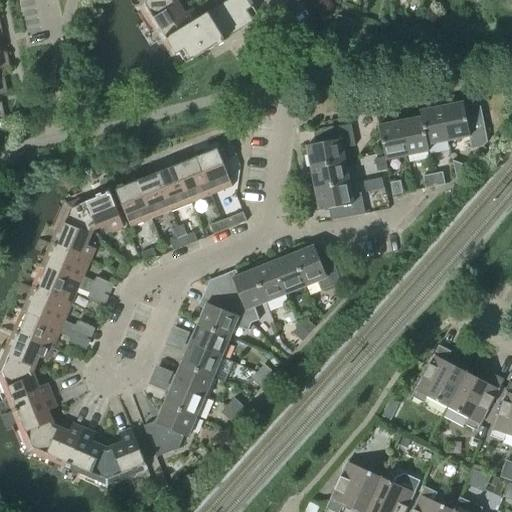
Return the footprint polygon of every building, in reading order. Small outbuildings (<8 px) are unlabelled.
[(182,14),(173,0),(139,5),(162,43),(198,21),(197,20),(190,9),(182,14)] [(247,0),(229,0),(197,20),(198,21),(162,43),(171,58),(180,52),(186,63),(259,18),(247,0)] [(0,67),(8,66),(5,52),(0,53),(0,67)] [(463,102),(441,107),(448,141),(468,137),(471,149),(484,147),(483,146),(487,142),(480,108),(475,105),(475,104),(463,106),(463,102)] [(419,111),(421,117),(427,145),(448,141),(441,107),(419,111)] [(421,117),(400,121),(407,156),(428,152),(427,145),(421,117)] [(400,121),(378,126),(384,156),(385,160),(407,156),(400,121)] [(347,125),(313,132),(315,144),(306,146),(310,168),(344,161),(343,152),(352,150),(347,125)] [(229,158),(236,156),(232,143),(224,146),(229,158)] [(202,149),(195,152),(211,193),(230,186),(231,187),(232,187),(217,149),(204,154),(202,149)] [(211,193),(195,152),(185,156),(187,161),(176,165),(190,201),(211,193)] [(384,156),(374,158),(376,168),(377,171),(387,169),(386,166),(385,160),(384,156)] [(466,166),(453,160),(456,178),(459,181),(468,173),(466,166)] [(344,161),(310,168),(314,189),(348,182),(344,161)] [(190,201),(176,165),(164,170),(162,165),(154,168),(170,209),(190,201)] [(170,209),(154,168),(146,172),(148,176),(137,180),(136,181),(150,217),(170,209)] [(442,172),(433,174),(435,186),(444,185),(442,172)] [(435,186),(433,174),(422,176),(425,189),(435,186)] [(136,181),(137,180),(135,176),(125,180),(127,185),(114,189),(129,227),(131,227),(130,225),(150,217),(136,181)] [(392,195),(402,193),(400,181),(390,183),(392,195)] [(348,182),(314,189),(318,211),(328,209),(330,221),(364,214),(360,193),(351,194),(348,182)] [(73,201),(66,204),(91,229),(107,223),(111,231),(123,226),(108,188),(73,201)] [(85,245),(91,229),(66,204),(49,244),(87,260),(92,248),(85,245)] [(242,212),(222,220),(226,230),(246,221),(242,212)] [(226,230),(222,220),(209,225),(213,235),(226,230)] [(193,232),(181,236),(184,246),(197,241),(193,232)] [(184,246),(181,236),(169,241),(173,251),(184,246)] [(81,276),(87,260),(49,244),(40,265),(78,282),(81,276)] [(313,246),(293,254),(306,286),(317,282),(321,291),(341,283),(328,250),(317,255),(313,246)] [(143,262),(156,257),(152,248),(140,253),(143,262)] [(306,286),(293,254),(272,262),(285,295),(306,286)] [(285,295),(272,262),(253,270),(266,302),(285,295)] [(78,282),(40,265),(31,288),(69,304),(76,287),(82,290),(87,278),(81,276),(78,282)] [(266,302),(253,270),(233,278),(231,272),(209,280),(209,281),(251,323),(259,320),(254,307),(266,302)] [(94,281),(87,278),(82,290),(89,293),(94,281)] [(96,280),(86,301),(100,308),(110,286),(96,280)] [(251,323),(209,281),(200,302),(206,304),(197,324),(229,337),(234,325),(247,331),(251,323)] [(62,320),(69,304),(31,288),(22,309),(59,325),(62,320)] [(59,325),(22,309),(12,332),(50,348),(57,332),(63,335),(68,322),(62,320),(59,325)] [(305,318),(300,324),(309,333),(315,327),(305,318)] [(75,325),(68,322),(63,335),(70,338),(75,325)] [(77,324),(67,345),(82,352),(91,330),(77,324)] [(221,357),(229,337),(197,324),(189,343),(221,357)] [(309,333),(300,324),(292,333),(302,342),(309,333)] [(183,334),(171,329),(164,346),(177,351),(183,334)] [(45,360),(50,348),(12,332),(0,360),(0,371),(31,372),(30,372),(37,357),(45,360)] [(221,357),(189,343),(181,363),(213,377),(221,357)] [(447,407),(466,372),(445,361),(450,351),(438,345),(411,396),(423,403),(427,397),(447,407)] [(205,395),(213,377),(181,363),(173,382),(205,395)] [(264,364),(257,372),(267,380),(274,373),(264,364)] [(167,374),(154,369),(148,386),(160,390),(167,374)] [(0,383),(11,411),(49,396),(45,385),(37,388),(31,372),(0,371),(0,383)] [(267,380),(257,372),(251,379),(260,388),(267,380)] [(486,383),(466,372),(447,407),(467,418),(464,424),(476,431),(503,379),(491,373),(486,383)] [(511,436),(511,382),(508,381),(489,436),(503,441),(505,434),(511,436)] [(197,416),(205,395),(173,382),(164,402),(197,416)] [(27,452),(53,426),(46,411),(54,408),(49,396),(11,411),(27,452)] [(234,398),(227,405),(238,413),(244,407),(234,398)] [(188,437),(197,416),(164,402),(156,422),(153,421),(153,422),(143,426),(156,457),(178,448),(184,436),(188,437)] [(230,422),(238,413),(227,405),(221,413),(230,422)] [(66,469),(82,430),(72,426),(68,434),(53,427),(53,426),(27,452),(66,469)] [(105,491),(106,450),(91,443),(95,435),(82,430),(66,469),(104,485),(104,491),(105,491)] [(106,450),(105,491),(106,491),(106,486),(147,470),(132,431),(119,436),(122,444),(106,450)] [(360,511),(363,511),(379,477),(346,462),(325,508),(332,511),(338,511),(343,504),(360,511)] [(491,476),(474,468),(467,483),(484,491),(491,476)] [(401,487),(379,477),(363,511),(404,511),(416,486),(404,480),(401,487)] [(451,511),(452,511),(443,506),(442,494),(423,486),(410,511),(451,511)] [(452,511),(451,511),(479,511),(480,510),(458,499),(452,511)]
